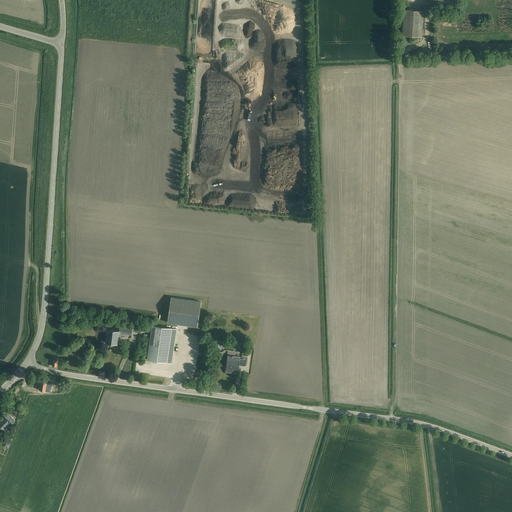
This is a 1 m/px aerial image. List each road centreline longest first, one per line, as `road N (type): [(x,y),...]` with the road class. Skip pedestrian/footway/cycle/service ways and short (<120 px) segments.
road 1 (unclassified): [(511,456),(401,421),(158,389),(27,361)]
road 2 (tertiary): [(27,361),(44,311),(62,44)]
